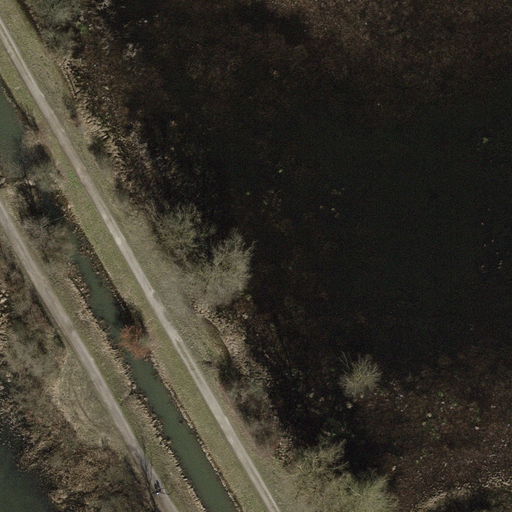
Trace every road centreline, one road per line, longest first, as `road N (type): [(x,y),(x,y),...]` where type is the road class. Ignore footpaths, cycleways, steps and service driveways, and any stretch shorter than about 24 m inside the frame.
road 1 (track): [(0,23),(277,511)]
road 2 (track): [(0,202),(175,511)]
